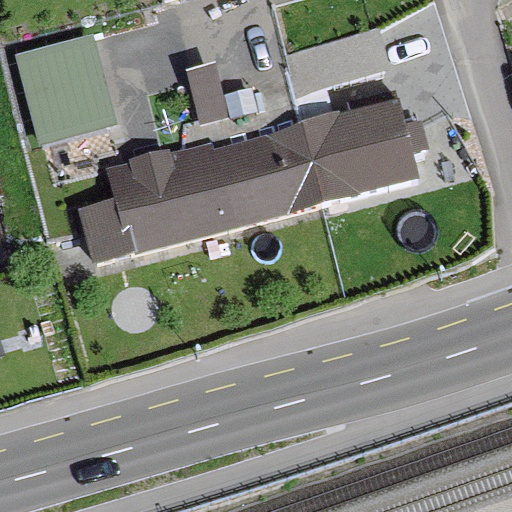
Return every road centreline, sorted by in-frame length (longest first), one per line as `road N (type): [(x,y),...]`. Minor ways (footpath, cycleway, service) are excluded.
road 1 (tertiary): [(0,497),(511,335)]
road 2 (residential): [(511,151),(463,0)]
